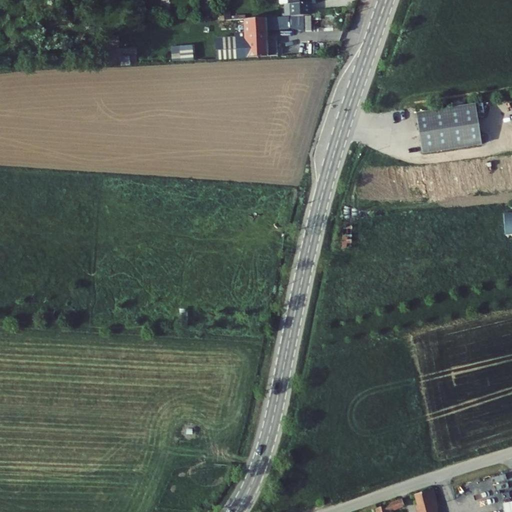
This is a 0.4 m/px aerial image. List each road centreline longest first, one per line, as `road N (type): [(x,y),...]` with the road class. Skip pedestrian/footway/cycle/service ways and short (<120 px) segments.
road 1 (primary): [(386,0),(318,210),(269,436),(236,511)]
road 2 (unclassified): [(335,511),(511,452)]
